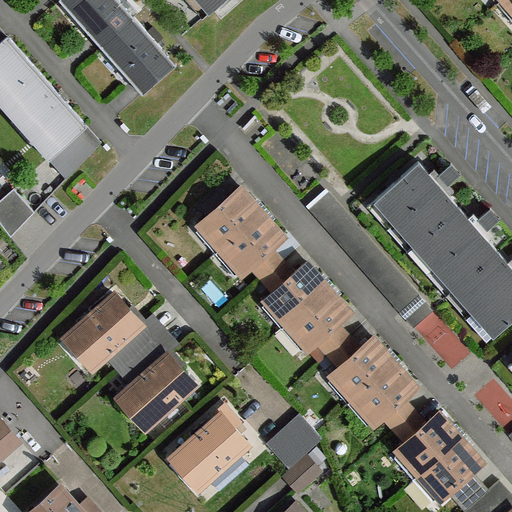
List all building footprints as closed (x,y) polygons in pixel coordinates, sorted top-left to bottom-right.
[(96,29),(124,4),(120,0),(70,0),(80,11),(75,16),(91,34),(96,29)] [(205,0),(214,9),(224,0),(205,0)] [(96,29),(108,41),(136,16),(124,4),(96,29)] [(131,80),(144,94),(177,65),(165,51),(136,16),(108,41),(123,59),(117,64),(131,80)] [(0,42),(8,35),(0,26),(0,42)] [(0,85),(10,97),(39,71),(8,35),(0,42),(0,85)] [(88,125),(39,71),(10,97),(58,151),(88,125)] [(88,125),(58,151),(50,158),(68,178),(104,141),(88,125)] [(425,166),(445,189),(450,184),(445,178),(456,168),(447,157),(436,167),(431,161),(425,166)] [(420,161),(378,197),(418,242),(459,206),(445,189),(425,166),(420,161)] [(222,249),(263,212),(242,187),(200,224),(222,249)] [(36,211),(15,188),(0,201),(0,220),(12,237),(36,211)] [(433,309),(327,189),(307,206),(413,326),(433,309)] [(465,212),(484,235),(491,229),(486,223),(496,214),(487,203),(475,213),(471,207),(465,212)] [(459,206),(418,242),(458,287),(498,250),(484,235),(465,212),(459,206)] [(285,236),(263,212),(222,249),(245,273),(251,267),(275,246),(285,236)] [(297,271),(275,246),(251,267),(260,277),(274,292),(297,271)] [(511,265),(504,256),(498,250),(458,287),(498,332),(511,319),(511,265)] [(330,287),(307,262),(297,271),(274,292),(267,298),(289,323),(330,287)] [(352,312),(330,287),(289,323),(310,347),(318,341),(342,320),(352,312)] [(126,307),(115,294),(72,333),(95,359),(104,351),(139,321),(126,307)] [(117,366),(134,384),(168,354),(166,350),(179,339),(152,309),(139,321),(104,351),(117,366)] [(364,346),(342,320),(318,341),(330,356),(340,367),(364,346)] [(396,362),(375,337),(364,346),(340,367),(333,373),(354,398),(396,362)] [(195,384),(168,354),(134,384),(125,392),(151,422),(195,384)] [(417,387),(396,362),(354,398),(377,423),(384,416),(407,396),(417,387)] [(430,421),(407,396),(384,416),(395,429),(406,442),(430,421)] [(461,436),(440,412),(430,421),(406,442),(399,448),(421,473),(461,436)] [(248,443),(222,414),(178,452),(204,482),(248,443)] [(0,461),(22,442),(1,418),(0,418),(0,461)] [(312,447),(291,424),(269,445),(290,468),(312,447)] [(484,462),(461,436),(421,473),(443,497),(449,492),(475,470),(484,462)] [(321,471),(308,456),(286,476),(299,491),(321,471)] [(467,510),(491,489),(475,470),(449,492),(467,510)] [(79,506),(61,486),(31,511),(93,511),(84,502),(79,506)] [(511,511),(511,505),(494,486),(491,489),(467,510),(464,511),(511,511)] [(305,511),(297,503),(287,511),(305,511)]
